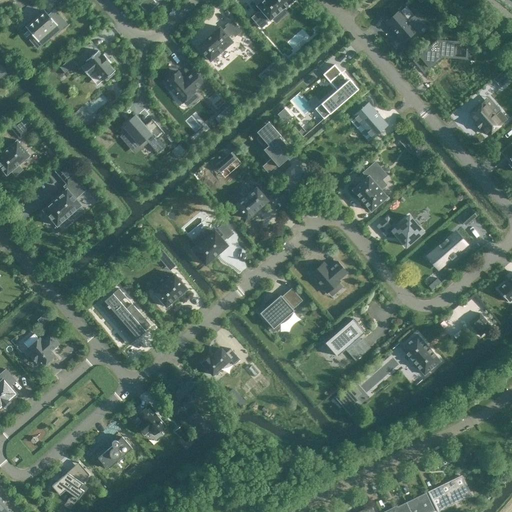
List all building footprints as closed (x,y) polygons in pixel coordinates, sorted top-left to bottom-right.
[(157,0),(144,0),(139,4),(148,15),(161,4),(157,0)] [(258,12),(252,17),(261,28),(267,23),(265,21),(268,18),(269,20),(292,0),(262,0),(256,5),(261,10),(258,13),(258,12)] [(44,10),(26,26),(34,35),(38,40),(55,25),(59,30),(66,24),(54,10),(48,15),(44,10)] [(399,10),(385,22),(403,42),(416,30),(415,29),(424,21),(417,13),(408,20),(399,10)] [(220,27),(197,46),(210,61),(232,41),(228,37),(232,33),(234,36),(241,31),(231,20),(225,26),(227,27),(223,30),(220,27)] [(437,40),(418,55),(428,67),(442,56),(459,57),(460,41),(437,40)] [(81,66),(81,67),(89,76),(89,75),(95,71),(98,75),(97,75),(99,77),(100,77),(102,80),(102,81),(104,79),(106,81),(114,74),(113,72),(115,70),(114,70),(108,64),(110,62),(110,63),(111,62),(103,54),(102,56),(98,51),(98,50),(86,60),(86,61),(87,61),(87,62),(82,67),(81,66)] [(71,58),(60,67),(66,74),(77,65),(71,58)] [(334,64),(323,74),(330,82),(341,72),(334,64)] [(178,71),(165,83),(182,103),(195,91),(194,90),(204,81),(194,70),(184,79),(178,71)] [(349,79),(315,108),(324,118),(358,89),(349,79)] [(368,102),(352,115),(372,138),(388,125),(368,102)] [(483,102),(470,113),(476,121),(475,122),(480,129),(482,127),(488,134),(507,119),(500,111),(495,116),(483,102)] [(229,104),(218,113),(224,120),(235,110),(229,104)] [(285,106),(280,110),(287,119),(293,115),(285,106)] [(25,114),(10,127),(20,138),(35,125),(25,114)] [(130,115),(121,123),(127,130),(121,136),(130,145),(136,140),(142,146),(147,141),(158,153),(165,146),(158,139),(164,133),(152,119),(144,126),(135,115),(132,118),(130,115)] [(308,131),(300,121),(295,125),(303,135),(308,131)] [(271,125),(260,135),(268,145),(264,148),(272,157),(262,166),(268,172),(268,171),(278,163),(279,165),(288,158),(289,160),(295,155),(279,137),(281,135),(271,125)] [(407,134),(400,140),(405,145),(412,139),(407,134)] [(46,139),(41,144),(45,148),(43,150),(46,154),(48,152),(52,157),(58,153),(46,139)] [(0,166),(6,173),(5,174),(6,174),(7,174),(11,170),(15,175),(22,170),(18,164),(28,156),(29,156),(29,155),(29,154),(28,154),(17,141),(17,140),(16,141),(0,154),(0,166)] [(173,147),(178,156),(186,151),(181,143),(173,147)] [(511,143),(502,152),(511,163),(510,164),(511,166),(511,143)] [(66,189),(42,209),(57,226),(62,221),(66,226),(80,214),(75,209),(81,205),(75,198),(85,190),(75,177),(78,175),(67,161),(55,171),(66,184),(64,186),(66,189)] [(367,178),(352,189),(371,210),(387,197),(381,189),(386,185),(375,171),(379,167),(375,162),(363,173),(367,178)] [(256,187),(235,205),(247,219),(268,200),(256,187)] [(471,210),(461,220),(465,225),(476,216),(471,210)] [(409,216),(392,230),(406,247),(423,231),(409,216)] [(387,217),(378,226),(385,234),(394,226),(387,217)] [(206,238),(192,250),(205,265),(227,245),(223,240),(226,238),(227,238),(233,233),(224,223),(218,228),(224,235),(221,237),(215,230),(213,232),(209,227),(202,233),(206,238)] [(439,246),(433,252),(444,264),(450,258),(450,259),(455,254),(466,244),(455,232),(448,239),(447,238),(439,245),(439,246)] [(162,250),(157,255),(167,267),(172,262),(162,250)] [(323,262),(310,274),(327,293),(340,281),(338,280),(347,272),(337,261),(329,269),(323,262)] [(174,274),(153,292),(166,306),(187,288),(174,274)] [(511,275),(497,289),(509,302),(511,299),(511,275)] [(112,293),(104,300),(108,305),(107,306),(109,308),(110,307),(113,311),(110,314),(121,327),(124,324),(135,336),(132,340),(133,342),(137,338),(145,331),(144,329),(147,326),(136,314),(139,312),(132,304),(126,308),(120,301),(126,297),(118,288),(113,293),(112,293)] [(280,295),(259,313),(273,328),(294,310),(292,309),(302,300),(291,288),(281,296),(280,295)] [(479,313),(468,322),(480,336),(491,326),(479,313)] [(353,318),(325,342),(337,356),(364,332),(353,318)] [(417,334),(401,348),(424,375),(440,360),(417,334)] [(39,339),(28,349),(32,353),(30,354),(36,361),(38,360),(43,365),(54,356),(49,350),(52,347),(53,348),(57,344),(50,336),(42,342),(39,339)] [(362,339),(347,352),(355,361),(370,348),(362,339)] [(210,356),(202,363),(212,375),(230,359),(234,364),(240,359),(230,349),(225,353),(221,349),(211,358),(210,356)] [(252,365),(247,369),(254,377),(259,373),(252,365)] [(0,374),(4,379),(0,382),(0,406),(2,404),(3,405),(8,400),(7,400),(15,393),(9,386),(15,381),(6,370),(0,374)] [(189,379),(173,392),(184,404),(199,391),(189,379)] [(149,405),(137,415),(142,421),(137,426),(144,434),(149,430),(154,434),(165,425),(153,413),(155,411),(149,405)] [(194,412),(187,419),(199,433),(205,428),(199,422),(201,420),(194,412)] [(111,446),(98,458),(108,469),(132,448),(122,436),(118,439),(117,438),(115,438),(113,438),(110,441),(110,442),(110,444),(111,446)] [(67,472),(52,485),(60,495),(65,489),(78,499),(84,491),(80,488),(83,483),(87,477),(75,468),(70,474),(67,472)] [(462,476),(428,492),(437,510),(465,496),(465,497),(466,497),(467,497),(467,496),(468,495),(469,494),(469,493),(469,492),(469,491),(469,490),(469,489),(469,488),(468,488),(462,476)] [(425,493),(407,503),(411,511),(433,511),(434,511),(437,510),(428,492),(425,493)] [(0,511),(9,511),(8,511),(7,511),(5,509),(6,508),(0,501),(0,498),(0,511)] [(411,511),(407,503),(387,511),(411,511)]
